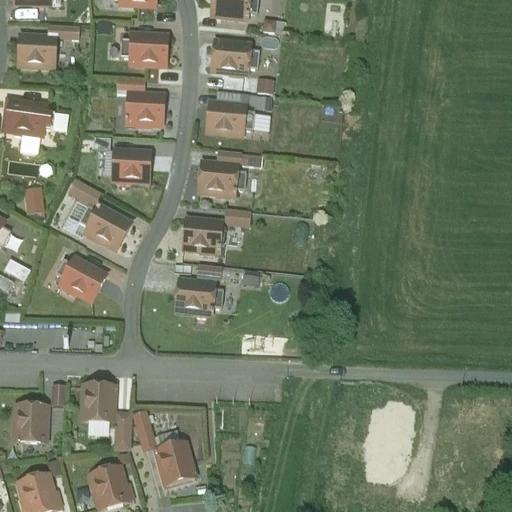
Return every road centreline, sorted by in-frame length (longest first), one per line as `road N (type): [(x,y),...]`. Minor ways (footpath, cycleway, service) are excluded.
road 1 (residential): [(131,366),(511,382)]
road 2 (residential): [(183,0),(190,78),(184,143),(131,298),(131,366)]
road 3 (residential): [(0,362),(131,366)]
